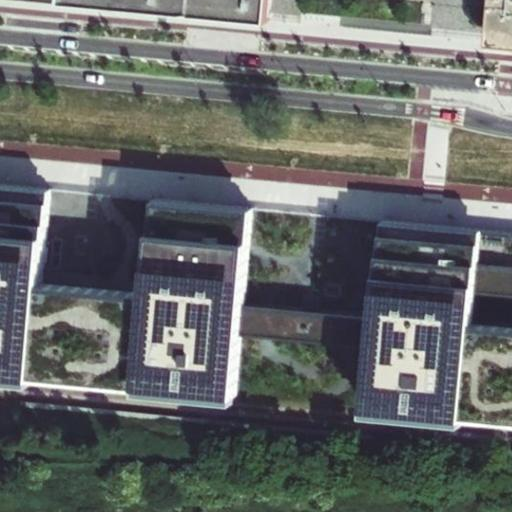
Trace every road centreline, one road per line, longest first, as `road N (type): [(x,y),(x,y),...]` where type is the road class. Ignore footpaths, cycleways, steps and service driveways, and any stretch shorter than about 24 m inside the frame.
road 1 (primary): [(0,70),(414,110),(511,129)]
road 2 (primary): [(511,85),(0,39)]
